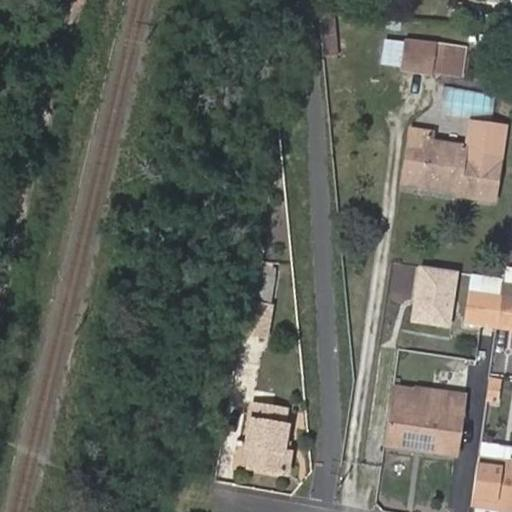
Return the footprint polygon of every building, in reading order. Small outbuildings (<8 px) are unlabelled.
[(431,74),(435,42),(407,39),(402,70),(431,74)] [(399,68),(402,42),(384,40),(381,66),(399,68)] [(447,43),(435,42),(431,74),(443,76),(447,43)] [(442,114),(493,119),(496,93),(445,88),(442,114)] [(470,122),(465,148),(463,158),(472,159),(478,123),(470,122)] [(404,182),(422,185),(423,180),(458,185),(458,191),(457,195),(494,201),(504,127),(478,123),(472,159),(463,158),(465,148),(426,142),(427,133),(413,130),(404,182)] [(423,180),(422,185),(458,191),(458,185),(423,180)] [(459,271),(417,265),(409,324),(451,330),(459,271)] [(511,284),(473,279),(467,322),(511,329),(511,284)] [(275,309),(250,304),(245,333),(270,338),(275,309)] [(500,382),(488,380),(485,399),(497,401),(500,382)] [(394,388),(385,444),(455,454),(462,412),(409,404),(411,391),(394,388)] [(464,399),(411,391),(409,404),(462,412),(464,399)] [(286,471),(289,455),(283,455),(285,446),(289,428),(283,427),(286,413),(256,407),(249,448),(254,449),(250,469),(281,475),(286,471)] [(245,468),(250,469),(254,449),(249,448),(245,468)] [(470,505),(511,511),(511,465),(477,460),(470,505)]
